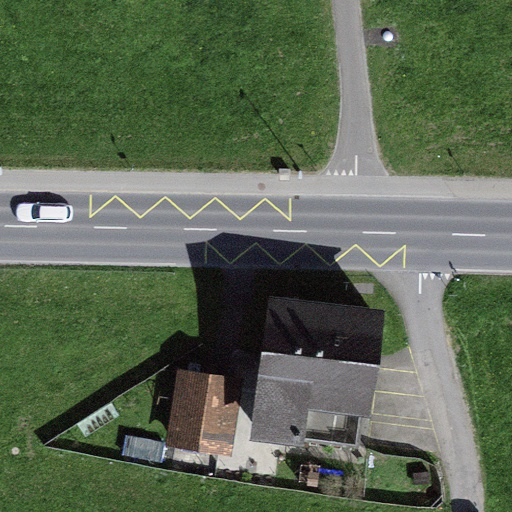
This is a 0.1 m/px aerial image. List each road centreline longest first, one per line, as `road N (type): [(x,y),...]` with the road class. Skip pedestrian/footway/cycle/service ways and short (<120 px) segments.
road 1 (secondary): [(0,225),(422,233)]
road 2 (residential): [(466,511),(422,325),(422,233)]
road 3 (track): [(357,232),(346,0)]
